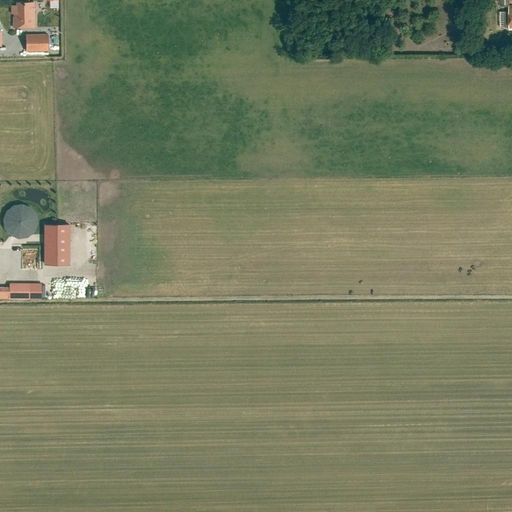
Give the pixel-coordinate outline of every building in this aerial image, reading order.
[(35,27),(35,3),(18,3),(18,6),(13,6),(13,13),(16,13),(16,17),(15,17),(14,27),(35,27)] [(48,35),(26,35),(26,51),(48,52),(48,35)] [(9,201),(0,222),(0,229),(26,241),(38,214),(9,201)] [(41,264),(68,264),(68,223),(41,224),(41,264)] [(84,227),(84,252),(97,252),(97,227),(84,227)] [(30,283),(9,284),(9,298),(30,298),(30,283)]
